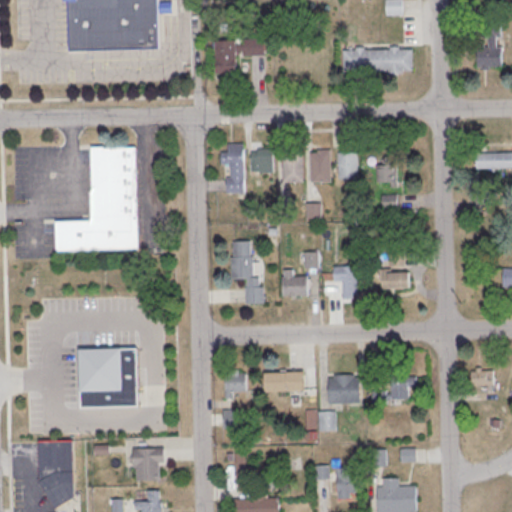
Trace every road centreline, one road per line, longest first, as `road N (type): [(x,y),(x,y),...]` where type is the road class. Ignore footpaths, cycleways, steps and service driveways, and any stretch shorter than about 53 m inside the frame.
road 1 (residential): [(448,480),(437,0)]
road 2 (residential): [(201,511),(192,117)]
road 3 (residential): [(511,109),(192,117)]
road 4 (residential): [(511,330),(198,339)]
road 5 (residential): [(192,117),(0,120)]
